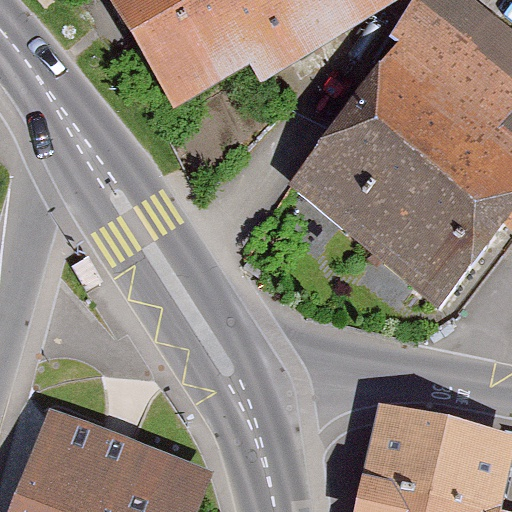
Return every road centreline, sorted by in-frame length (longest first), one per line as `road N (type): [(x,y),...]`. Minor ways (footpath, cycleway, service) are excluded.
road 1 (tertiary): [(511,399),(206,340)]
road 2 (tertiary): [(206,340),(61,110)]
road 3 (residential): [(0,333),(61,110)]
road 4 (tertiary): [(206,340),(247,408),(276,511)]
